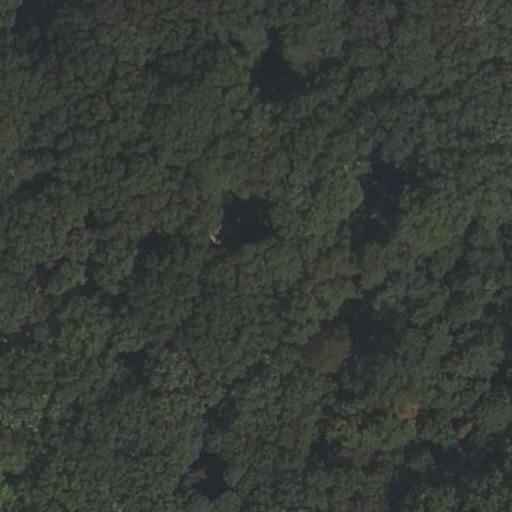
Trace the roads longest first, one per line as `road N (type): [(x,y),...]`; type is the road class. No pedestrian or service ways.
road 1 (track): [(511,79),(9,318)]
road 2 (track): [(9,318),(511,491)]
road 3 (track): [(9,318),(98,0)]
road 4 (track): [(9,318),(99,511)]
